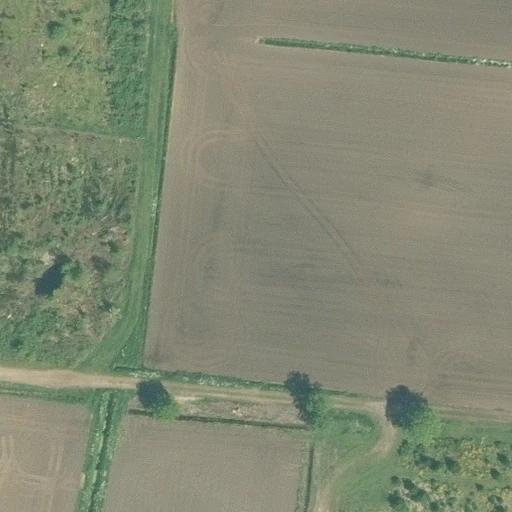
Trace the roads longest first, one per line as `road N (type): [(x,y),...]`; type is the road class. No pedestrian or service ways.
road 1 (track): [(0,368),(511,420)]
road 2 (track): [(312,511),(316,487),(389,448),(393,409)]
